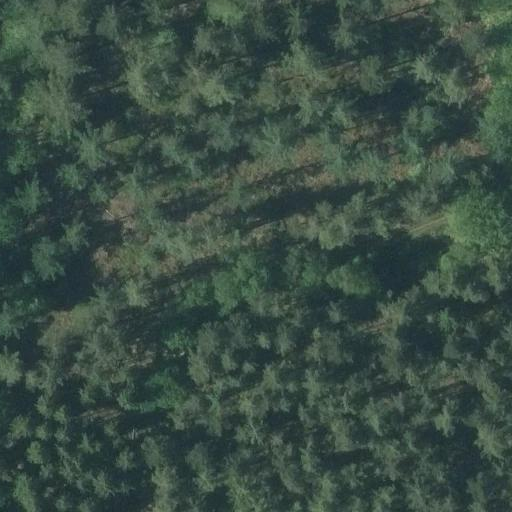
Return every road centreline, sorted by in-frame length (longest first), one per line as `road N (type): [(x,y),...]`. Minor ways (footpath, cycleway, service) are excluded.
road 1 (track): [(0,200),(54,79),(66,0)]
road 2 (track): [(20,511),(0,362)]
